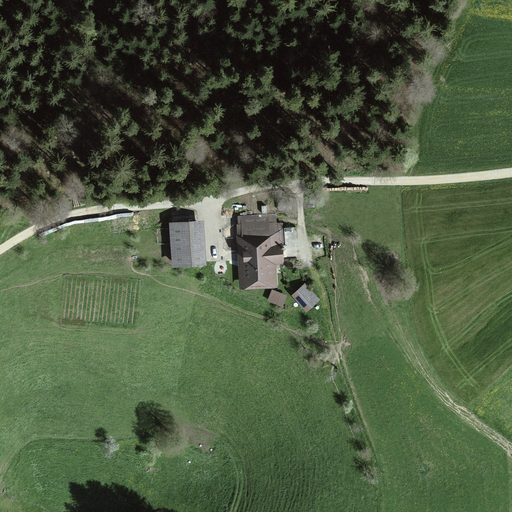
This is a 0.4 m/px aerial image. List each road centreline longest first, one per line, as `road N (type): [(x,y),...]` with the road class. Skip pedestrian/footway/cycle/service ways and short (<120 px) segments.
road 1 (unclassified): [(0,249),(60,216),(95,209),(298,179),(511,170)]
road 2 (track): [(298,179),(304,249),(340,365)]
road 3 (track): [(0,109),(81,0)]
